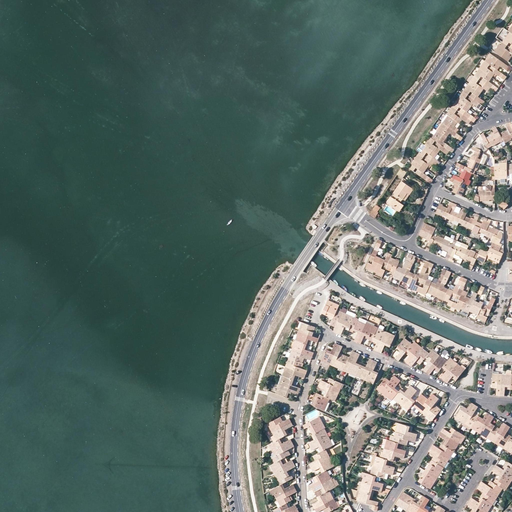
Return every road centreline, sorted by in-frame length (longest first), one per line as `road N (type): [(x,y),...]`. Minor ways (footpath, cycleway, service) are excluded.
road 1 (secondary): [(239,511),(234,429),(246,370),(276,300),(343,202)]
road 2 (residential): [(457,393),(326,333),(298,406),(304,511)]
road 3 (secondary): [(343,202),(488,0)]
